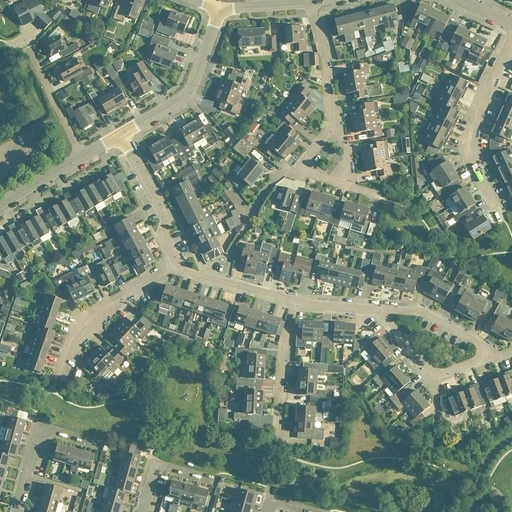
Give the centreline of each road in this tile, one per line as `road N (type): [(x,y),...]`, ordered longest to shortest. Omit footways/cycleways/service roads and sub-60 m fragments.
road 1 (residential): [(496,209),(467,133),(511,37)]
road 2 (residential): [(59,378),(80,320),(179,265)]
road 3 (residential): [(119,135),(188,96),(220,10)]
road 4 (residential): [(179,265),(161,233),(166,222),(119,135)]
road 5 (residential): [(15,511),(38,429),(93,446)]
road 6 (residential): [(379,309),(432,372),(485,358)]
road 7 (residential): [(277,434),(281,344),(298,302)]
road 8 (residential): [(331,132),(310,4)]
road 9 (residential): [(298,302),(179,265)]
road 10 (residential): [(81,158),(27,47)]
road 11 (residential): [(485,358),(479,345),(422,313),(379,309)]
